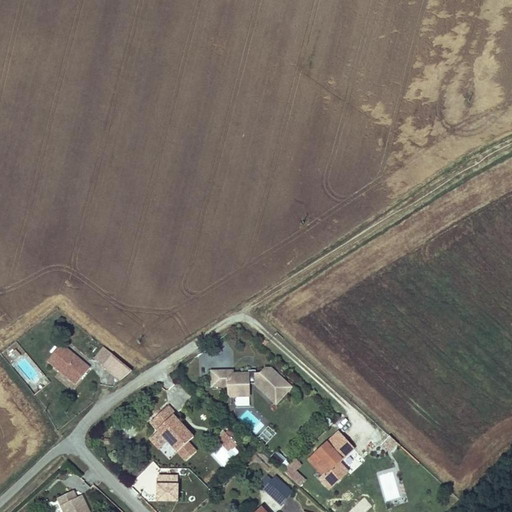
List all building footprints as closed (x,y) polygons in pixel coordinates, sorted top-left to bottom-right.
[(57,359),(86,382),(99,366),(70,343),(57,359)] [(124,354),(116,348),(107,359),(114,364),(124,354)] [(144,371),(124,354),(114,364),(131,379),(144,371)] [(295,391),(275,372),(269,372),(264,377),(259,377),(259,379),(253,379),(253,377),(236,377),(232,382),(232,390),(232,400),(254,399),(253,387),(260,387),(260,388),(280,407),(295,391)] [(236,374),(224,375),(225,390),(232,390),(232,382),(236,377),(236,374)] [(216,375),(216,390),(225,390),(224,375),(216,375)] [(176,410),(180,406),(171,398),(152,417),(182,447),(197,432),(176,410)] [(240,432),(230,419),(226,422),(237,435),(240,432)] [(226,422),(225,422),(217,429),(222,435),(228,443),(234,438),(237,435),(226,422)] [(268,427),(256,440),(265,448),(277,435),(268,427)] [(341,466),(357,451),(340,434),(310,462),(323,477),(320,480),(332,492),(349,476),(341,466)] [(228,443),(222,435),(213,443),(223,455),(238,443),(234,438),(228,443)] [(280,469),(287,460),(277,451),(269,459),(280,469)] [(285,468),(299,487),(306,482),(298,470),(302,467),(297,460),(285,468)] [(283,508),(295,497),(280,483),(269,494),(283,508)] [(73,499),(69,492),(54,502),(58,509),(73,499)] [(60,511),(87,511),(78,496),(73,499),(58,509),(60,511)]
